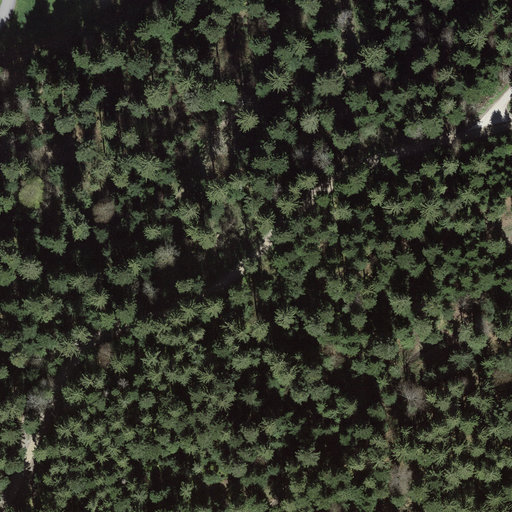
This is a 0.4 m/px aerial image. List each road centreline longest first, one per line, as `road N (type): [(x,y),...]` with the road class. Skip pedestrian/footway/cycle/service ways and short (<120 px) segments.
road 1 (unclassified): [(11,511),(52,398),(83,350),(230,281),(299,207),(346,173),(511,124)]
road 2 (track): [(403,0),(376,32),(305,87),(219,125),(174,208),(151,232),(92,254)]
road 3 (track): [(92,254),(64,294),(52,398)]
